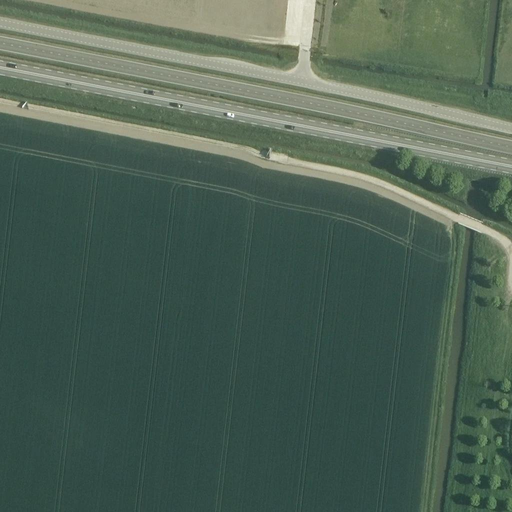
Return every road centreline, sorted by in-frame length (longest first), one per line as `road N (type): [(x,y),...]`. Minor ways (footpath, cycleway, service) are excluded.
road 1 (track): [(511,260),(498,238),(368,179),(0,102)]
road 2 (unclassified): [(511,129),(0,23)]
road 3 (primary): [(511,168),(0,69)]
